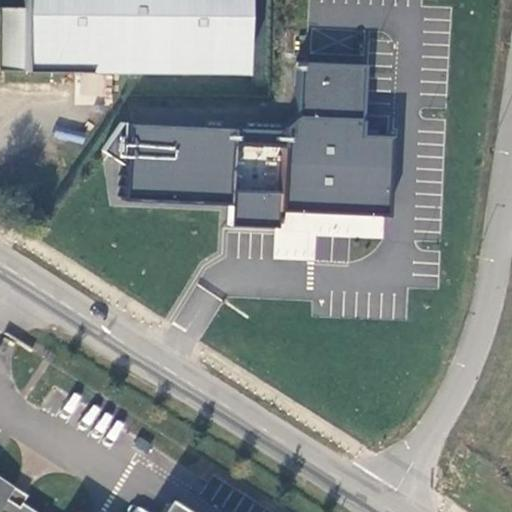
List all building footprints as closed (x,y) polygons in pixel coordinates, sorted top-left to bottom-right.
[(0,5),(0,66),(243,70),(243,0),(23,0),(23,6),(0,5)] [(282,125),(126,118),(122,193),(228,198),(227,222),(272,224),(273,201),(382,207),(385,138),(355,137),(359,66),(296,63),(293,113),(282,125)] [(96,106),(99,75),(77,73),(74,103),(96,106)] [(59,124),(54,135),(80,146),(85,135),(59,124)] [(174,511),(162,504),(157,511),(30,511),(18,504),(15,507),(3,499),(9,490),(0,484),(0,511),(174,511)] [(15,507),(18,504),(22,498),(9,490),(3,499),(15,507)]
